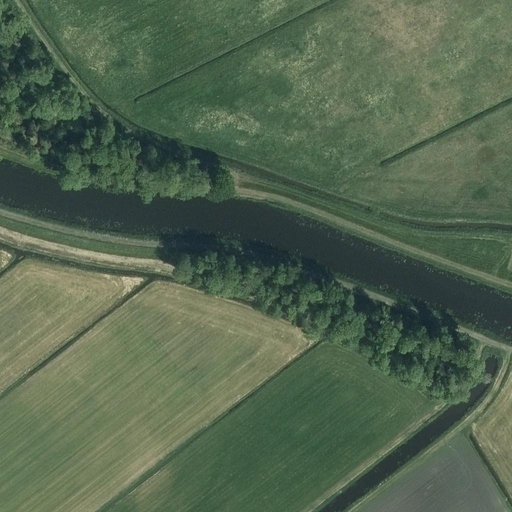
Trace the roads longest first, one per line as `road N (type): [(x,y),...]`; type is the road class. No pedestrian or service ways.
road 1 (track): [(511,290),(272,201),(107,182),(0,159)]
road 2 (track): [(0,229),(197,275),(279,304),(452,395)]
road 3 (track): [(243,194),(244,175),(114,120),(55,57),(20,0)]
